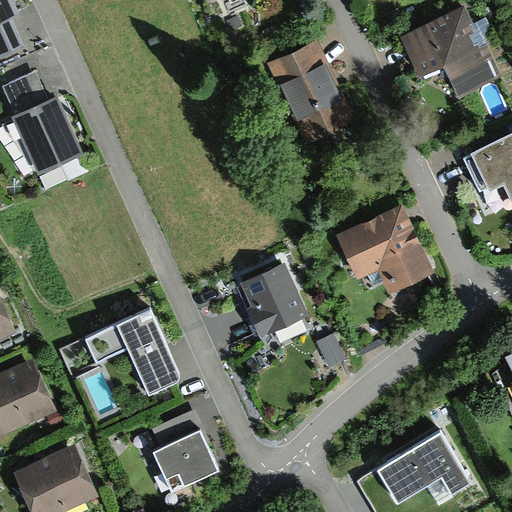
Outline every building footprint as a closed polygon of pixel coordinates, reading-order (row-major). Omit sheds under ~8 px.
[(0,0),(0,55),(23,45),(9,14),(19,10),(14,0),(0,0)] [(466,1),(404,29),(421,67),(445,57),(460,91),(501,73),(485,39),(494,35),(484,14),(474,18),(466,1)] [(316,37),(265,61),(302,141),(354,117),(316,37)] [(36,71),(4,84),(40,169),(82,151),(57,92),(47,96),(36,71)] [(511,132),(464,155),(479,188),(505,176),(511,191),(511,132)] [(379,268),(389,290),(433,270),(401,201),(336,230),(358,278),(379,268)] [(282,261),(235,282),(259,336),(306,315),(282,261)] [(0,293),(0,339),(16,333),(0,293)] [(151,308),(80,340),(90,363),(122,349),(143,396),(182,379),(151,308)] [(36,354),(0,369),(0,432),(59,407),(36,354)] [(197,408),(151,425),(172,481),(217,464),(197,408)] [(438,439),(379,476),(398,506),(440,482),(449,498),(467,484),(438,439)] [(76,440),(14,465),(34,511),(49,511),(98,492),(76,440)]
